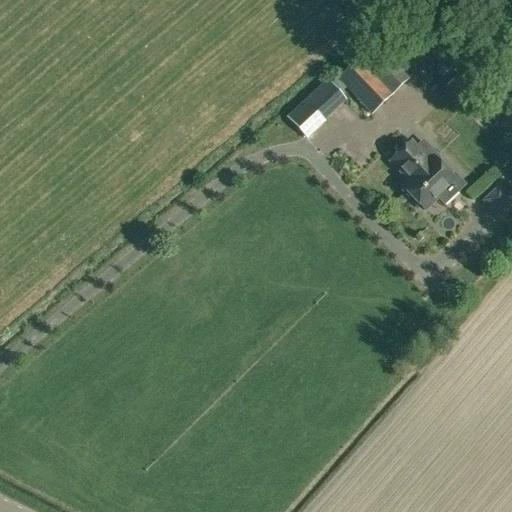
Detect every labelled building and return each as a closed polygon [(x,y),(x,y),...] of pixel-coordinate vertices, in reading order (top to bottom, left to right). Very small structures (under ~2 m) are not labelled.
[(370,114),(374,111),(392,95),(407,80),(387,60),(379,67),(365,53),(359,59),(338,79),(362,105),(370,114)] [(448,84),(466,104),(480,91),(475,85),(462,71),(448,84)] [(309,135),(344,101),(325,82),(292,114),(309,135)] [(417,149),(411,143),(391,162),(409,181),(436,157),(423,143),(417,149)] [(436,157),(402,188),(424,210),(438,197),(445,204),(463,186),(454,176),(452,178),(436,161),(438,159),(436,157)]
